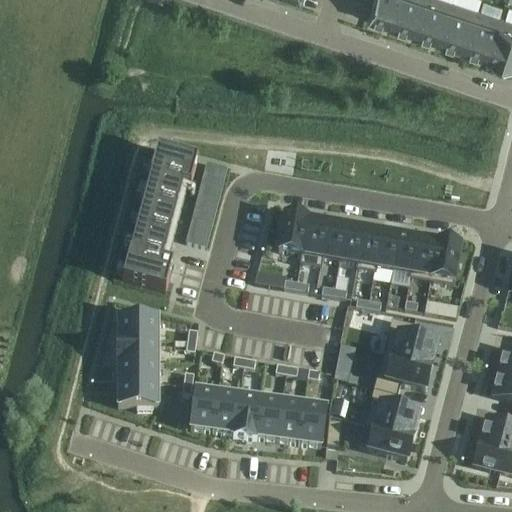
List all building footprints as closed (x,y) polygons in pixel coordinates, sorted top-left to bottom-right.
[(374,0),(367,20),(392,28),(401,0),(374,0)] [(401,0),(392,28),(416,37),(428,0),(401,0)] [(447,0),(428,0),(416,37),(440,45),(454,2),(447,0)] [(454,2),(440,45),(464,53),(478,10),(454,2)] [(464,53),(487,60),(488,61),(502,18),(478,10),(464,53)] [(488,61),(487,60),(486,62),(511,70),(511,69),(511,21),(502,18),(488,61)] [(156,153),(150,178),(190,189),(197,163),(156,153)] [(206,166),(184,246),(206,252),(227,171),(206,166)] [(150,180),(143,204),(176,213),(182,189),(190,191),(190,189),(150,178),(149,180),(150,180)] [(143,204),(137,230),(169,238),(176,213),(143,204)] [(284,219),(278,254),(300,258),(299,268),(300,268),(308,223),(284,219)] [(308,223),(300,268),(320,271),(328,227),(308,223)] [(328,227),(320,271),(321,272),(322,262),(339,265),(345,230),(328,227)] [(137,230),(129,257),(153,262),(162,265),(169,238),(137,230)] [(345,230),(339,265),(356,268),(355,273),(356,273),(363,233),(345,230)] [(363,233),(356,273),(374,276),(381,236),(363,233)] [(381,236),(374,276),(375,276),(376,271),(392,274),(399,239),(381,236)] [(399,239),(392,274),(409,277),(408,282),(409,282),(416,242),(399,239)] [(416,242),(409,282),(429,286),(436,246),(416,242)] [(436,246),(429,286),(453,290),(460,250),(436,246)] [(129,256),(122,284),(164,295),(172,267),(162,265),(153,262),(129,257),(129,256)] [(257,275),(254,287),(269,289),(276,291),(277,291),(279,291),(281,279),(257,275)] [(285,284),(283,292),(295,294),(296,286),(285,284)] [(296,286),(295,294),(307,296),(308,288),(296,286)] [(322,291),(321,299),(333,301),(334,293),(322,291)] [(334,293),(333,301),(345,303),(346,295),(334,293)] [(180,298),(177,310),(200,316),(203,304),(180,298)] [(357,303),(355,311),(367,313),(369,305),(357,303)] [(369,305),(367,313),(379,315),(380,307),(369,305)] [(405,305),(404,313),(416,316),(417,308),(405,305)] [(437,311),(436,319),(455,322),(457,311),(438,307),(437,311)] [(425,309),(424,317),(436,319),(437,311),(425,309)] [(156,323),(118,323),(118,345),(156,345),(156,323)] [(391,323),(382,358),(431,371),(437,348),(412,342),(415,330),(391,323)] [(188,334),(186,345),(195,346),(197,335),(188,334)] [(156,345),(118,345),(118,366),(156,366),(156,345)] [(186,345),(185,355),(194,357),(195,351),(195,346),(186,345)] [(338,359),(352,364),(355,352),(340,348),(338,359)] [(511,355),(504,353),(498,377),(511,380),(511,355)] [(213,356),(210,365),(221,368),(224,359),(213,356)] [(382,358),(373,394),(397,400),(400,388),(425,394),(431,371),(382,358)] [(233,361),(232,370),(243,372),(244,363),(233,361)] [(244,363),(243,372),(253,374),(255,365),(244,363)] [(156,366),(118,366),(118,388),(156,388),(156,366)] [(276,368),(274,377),(285,379),(287,370),(276,368)] [(287,370),(285,379),(296,381),(297,372),(287,370)] [(308,374),(306,383),(317,385),(319,376),(308,374)] [(184,377),(183,388),(191,389),(193,379),(184,377)] [(511,380),(498,377),(492,400),(511,404),(511,380)] [(156,388),(118,388),(118,410),(156,410),(156,388)] [(183,388),(181,398),(190,400),(191,389),(183,388)] [(373,394),(364,429),(413,441),(419,418),(394,412),(397,400),(373,394)] [(196,395),(191,432),(212,435),(217,398),(196,395)] [(217,398),(212,435),(234,438),(239,401),(217,398)] [(239,401),(234,438),(255,441),(260,404),(239,401)] [(346,406),(334,403),(330,417),(343,421),(346,406)] [(260,404),(255,441),(276,444),(282,407),(260,404)] [(282,407),(276,444),(298,447),(303,410),(282,407)] [(303,410),(298,447),(318,450),(324,412),(303,410)] [(486,423),(480,446),(511,454),(511,422),(510,429),(486,423)] [(364,429),(358,452),(407,464),(413,441),(364,429)] [(330,434),(327,455),(339,456),(341,435),(330,434)] [(511,454),(480,446),(474,469),(511,478),(511,454)]
